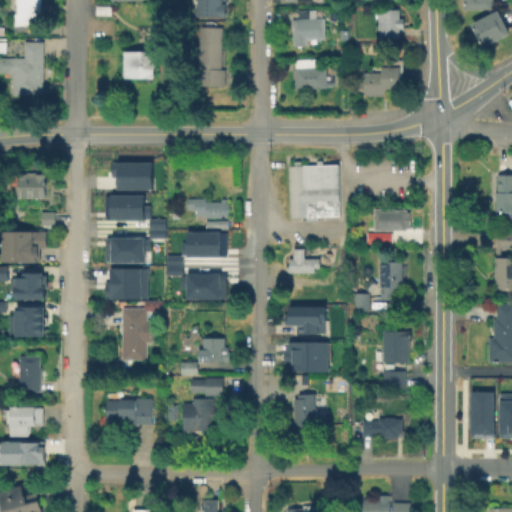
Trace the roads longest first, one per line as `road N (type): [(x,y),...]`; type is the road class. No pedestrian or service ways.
road 1 (residential): [(256,0),(258,511)]
road 2 (tertiary): [(437,115),(364,132),(73,132)]
road 3 (residential): [(439,468),(77,467)]
road 4 (residential): [(73,132),(77,467)]
road 5 (tertiary): [(437,115),(438,370)]
road 6 (residential): [(73,0),(73,132)]
